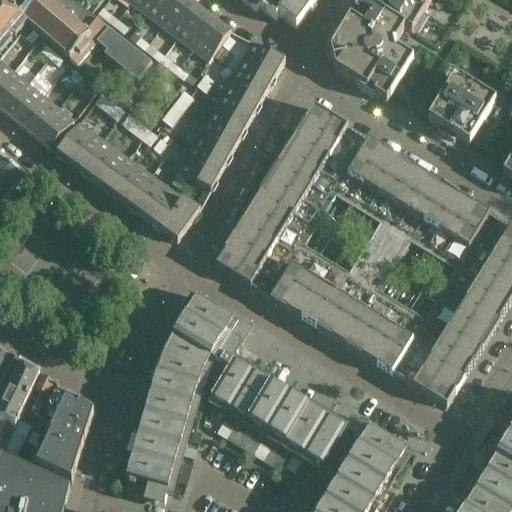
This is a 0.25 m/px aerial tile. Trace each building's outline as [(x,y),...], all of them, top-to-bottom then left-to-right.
[(150,67),(109,34),(65,0),(64,0),(40,0),(30,12),(21,21),(22,22),(23,22),(27,26),(26,27),(29,30),(30,29),(41,38),(40,39),(41,40),(42,39),(52,48),(51,49),(53,51),(54,49),(64,58),(63,60),(64,61),(65,60),(69,63),(67,64),(72,68),(72,67),(77,71),(97,48),(106,56),(103,59),(137,85),(150,67)] [(119,0),(131,9),(137,0),(119,0)] [(161,0),(137,0),(131,9),(147,21),(161,0)] [(184,2),(180,0),(161,0),(147,21),(162,32),(184,2)] [(265,0),(235,0),(255,15),(258,11),(265,0)] [(265,0),(258,11),(275,24),(279,20),(296,33),(320,0),(265,0)] [(372,0),(368,8),(404,32),(411,36),(433,0),(372,0)] [(199,14),(196,11),(184,2),(162,32),(177,44),(199,14)] [(0,51),(23,24),(22,22),(21,21),(0,3),(0,51)] [(349,24),(333,50),(330,55),(332,66),(396,50),(395,46),(404,32),(368,8),(361,4),(354,16),(353,15),(347,23),(349,24)] [(214,25),(211,23),(199,14),(177,44),(192,55),(214,25)] [(110,19),(106,25),(114,32),(119,26),(110,19)] [(208,67),(230,38),(214,25),(192,55),(208,67)] [(123,38),(128,33),(119,26),(114,32),(123,38)] [(27,43),(32,48),(39,39),(34,35),(27,43)] [(222,50),(228,55),(234,46),(229,42),(222,50)] [(140,43),(136,48),(144,55),(149,49),(140,43)] [(274,85),(285,67),(251,48),(237,73),(270,92),(270,93),(271,94),(276,86),(274,85)] [(157,56),(149,49),(144,55),(153,62),(157,56)] [(413,64),(397,54),(396,50),(332,66),(335,76),(357,89),(356,91),(364,97),(373,102),(374,100),(386,107),(390,101),(413,64)] [(47,51),(42,56),(50,63),(55,58),(47,51)] [(59,71),(64,65),(55,58),(50,63),(59,71)] [(0,94),(14,77),(0,65),(0,94)] [(166,72),(175,78),(179,73),(170,66),(166,72)] [(183,85),(188,80),(179,73),(175,78),(183,85)] [(260,110),(270,93),(270,92),(237,73),(222,99),(255,118),(255,119),(257,120),(262,111),(260,110)] [(76,76),(71,81),(79,89),(84,83),(76,76)] [(0,94),(0,113),(5,118),(29,89),(14,77),(0,94)] [(427,123),(433,127),(440,131),(437,136),(453,146),(456,142),(468,149),(495,106),(489,102),(492,98),(461,79),(458,83),(454,80),(427,123)] [(196,92),(205,99),(214,88),(205,81),(196,92)] [(79,89),(76,92),(83,99),(91,90),(84,83),(79,89)] [(5,118),(14,125),(20,130),(44,102),(29,89),(5,118)] [(184,97),(162,125),(171,132),(193,104),(184,97)] [(245,136),(255,119),(255,118),(222,99),(207,126),(240,145),(242,146),(247,137),(245,136)] [(95,110),(117,127),(124,118),(102,101),(95,110)] [(20,130),(35,142),(59,114),(44,102),(20,130)] [(338,148),(347,133),(313,112),(304,127),(338,148)] [(35,142),(47,152),(51,155),(75,127),(59,114),(35,142)] [(128,121),(121,130),(141,145),(148,136),(128,121)] [(231,162),(238,149),(240,145),(207,126),(192,152),(225,171),(226,170),(228,171),(232,163),(231,162)] [(329,163),(338,148),(304,127),(295,142),(329,163)] [(80,128),(56,159),(57,160),(56,162),(64,167),(65,166),(80,177),(104,146),(80,128)] [(149,152),(157,142),(148,136),(141,145),(134,154),(141,159),(147,150),(149,152)] [(320,177),(329,163),(295,142),(286,156),(320,177)] [(154,153),(160,158),(167,149),(161,144),(154,153)] [(89,183),(90,184),(105,195),(129,164),(104,146),(80,177),(81,177),(80,179),(88,185),(89,183)] [(368,146),(347,180),(362,190),(383,156),(368,146)] [(216,188),(225,173),(225,171),(192,152),(177,179),(210,198),(211,196),(213,197),(218,189),(216,188)] [(286,156),(277,171),(311,191),(320,177),(286,156)] [(383,156),(362,190),(377,199),(398,165),(383,156)] [(0,209),(21,184),(22,182),(23,182),(25,180),(23,179),(22,179),(0,159),(0,158),(0,209)] [(511,162),(509,167),(502,179),(511,185),(511,162)] [(113,201),(128,212),(129,212),(129,213),(153,182),(129,164),(105,195),(104,196),(112,202),(113,201)] [(377,199),(392,208),(413,174),(398,165),(377,199)] [(303,206),(311,191),(277,171),(268,185),(303,206)] [(392,208),(407,217),(428,183),(413,174),(392,208)] [(177,180),(172,189),(185,196),(190,187),(177,180)] [(137,218),(152,229),(153,230),(154,231),(178,200),(153,182),(129,213),(129,212),(128,214),(135,220),(137,218)] [(407,217),(422,227),(443,193),(428,183),(407,217)] [(294,220),(303,206),(268,185),(260,199),(294,220)] [(422,227),(438,236),(459,202),(443,193),(422,227)] [(429,338),(466,277),(333,196),(296,257),(429,338)] [(260,199),(251,214),(285,235),(294,220),(260,199)] [(160,236),(167,240),(177,248),(200,216),(178,200),(154,231),(153,230),(151,232),(159,237),(160,236)] [(459,202),(438,236),(452,245),(473,211),(459,202)] [(473,211),(452,245),(468,255),(489,221),(473,211)] [(251,214),(242,228),(276,249),(285,235),(251,214)] [(242,228),(233,242),(268,263),(276,249),(242,228)] [(511,254),(511,234),(509,233),(500,248),(511,254)] [(233,242),(225,256),(259,277),(268,263),(233,242)] [(511,274),(511,254),(500,248),(492,262),(511,274)] [(225,256),(215,271),(250,292),(259,277),(225,256)] [(511,294),(511,274),(492,262),(483,277),(511,294)] [(291,271),(270,305),(286,314),(307,280),(291,271)] [(508,312),(511,305),(511,294),(483,277),(474,291),(508,312)] [(307,280),(286,314),(300,323),(321,289),(307,280)] [(336,299),(321,289),(300,323),(315,333),(336,299)] [(474,291),(465,305),(499,326),(508,312),(474,291)] [(352,308),(336,299),(315,333),(331,342),(352,308)] [(164,359),(163,363),(156,382),(126,485),(123,496),(150,503),(150,505),(150,506),(150,507),(151,509),(152,509),(153,509),(155,510),(156,509),(157,509),(158,508),(158,507),(159,507),(164,508),(197,392),(203,377),(220,388),(232,367),(240,354),(240,353),(241,351),(240,350),(252,331),(233,320),(231,324),(205,308),(206,306),(200,302),(199,304),(196,303),(191,300),(179,319),(185,322),(173,341),(164,359)] [(490,341),(499,326),(465,305),(456,320),(490,341)] [(367,317),(352,308),(331,342),(346,351),(367,317)] [(382,327),(367,317),(346,351),(361,361),(382,327)] [(481,355),(490,341),(456,320),(447,334),(481,355)] [(382,327),(361,361),(376,370),(397,336),(382,327)] [(472,370),(481,355),(447,334),(438,349),(472,370)] [(397,336),(376,370),(391,379),(412,345),(397,336)] [(438,349),(430,363),(464,384),(472,370),(438,349)] [(0,377),(8,363),(0,356),(0,377)] [(0,377),(0,413),(20,370),(8,363),(0,377)] [(455,398),(464,384),(430,363),(421,377),(455,398)] [(210,404),(304,460),(313,466),(323,472),(325,468),(319,465),(329,448),(335,452),(345,435),(336,429),(327,423),(326,424),(232,367),(220,388),(210,404)] [(13,435),(23,415),(39,382),(20,370),(0,413),(0,451),(4,454),(12,435),(13,435)] [(421,377),(412,392),(446,413),(455,398),(421,377)] [(57,393),(39,382),(23,415),(42,425),(43,423),(57,393)] [(58,394),(57,393),(43,423),(54,428),(49,438),(51,439),(39,464),(28,459),(25,466),(71,487),(93,418),(80,411),(80,410),(58,395),(58,394)] [(5,454),(16,460),(29,430),(19,425),(5,454)] [(242,453),(250,442),(233,432),(226,444),(242,453)] [(371,511),(406,454),(403,453),(405,451),(399,447),(398,449),(370,433),(321,511),(371,511)] [(511,511),(511,433),(464,511),(511,511)] [(201,439),(194,436),(191,446),(198,448),(201,439)] [(40,440),(36,439),(32,437),(27,447),(35,451),(40,440)] [(341,456),(335,452),(329,448),(319,465),(325,468),(331,472),(341,456)] [(263,466),(279,476),(287,464),(271,454),(263,466)] [(0,511),(64,511),(69,492),(0,460),(0,461),(0,511)] [(179,487),(186,489),(187,489),(192,470),(185,468),(179,487)] [(307,486),(299,498),(297,502),(309,509),(319,493),(307,486)]
